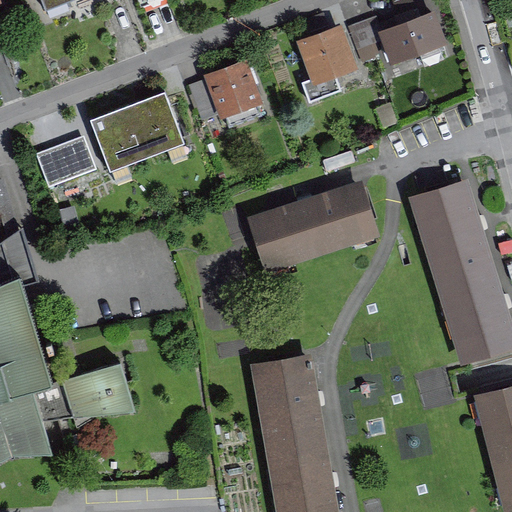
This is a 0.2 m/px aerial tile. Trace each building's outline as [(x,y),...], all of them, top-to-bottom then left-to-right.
[(0,0),(0,35),(12,31),(0,0)] [(40,0),(46,16),(87,0),(40,0)] [(436,15),(380,35),(393,71),(449,51),(436,15)] [(344,28),(298,46),(316,91),(361,74),(344,28)] [(250,63),(207,78),(221,121),(265,106),(250,63)] [(166,96),(93,124),(113,173),(185,145),(166,96)] [(85,140),(38,157),(49,187),(96,170),(85,140)] [(434,257),(440,278),(488,263),(464,184),(416,199),(423,220),(428,218),(440,256),(434,257)] [(359,186),(254,220),(268,264),(373,230),(359,186)] [(458,336),(465,357),(511,342),(511,337),(488,263),(440,278),(447,299),(452,297),(464,334),(458,336)] [(0,460),(11,455),(53,453),(42,419),(135,409),(120,361),(52,381),(20,274),(0,282),(0,460)] [(268,426),(271,448),(321,439),(307,357),(257,366),(261,388),(267,387),(274,425),(268,426)] [(511,388),(481,397),(509,504),(511,503),(511,388)] [(333,511),(321,439),(271,448),(275,469),(281,467),(288,506),(282,507),(282,511),(333,511)]
